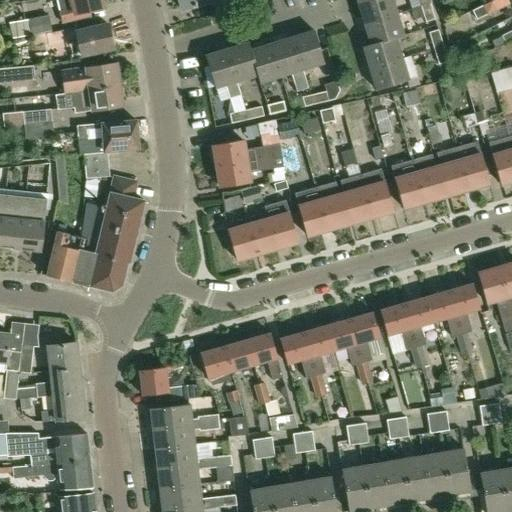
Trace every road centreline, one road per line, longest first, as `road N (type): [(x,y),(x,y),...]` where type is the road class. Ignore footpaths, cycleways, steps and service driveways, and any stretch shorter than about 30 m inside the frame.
road 1 (residential): [(153,275),(226,303),(511,222)]
road 2 (residential): [(153,275),(173,191),(154,52)]
road 3 (residential): [(154,52),(346,6)]
road 4 (residential): [(117,511),(104,393),(127,323)]
road 5 (residential): [(127,323),(0,293)]
